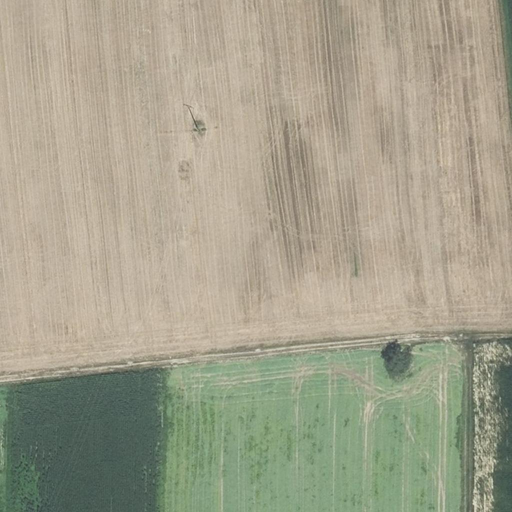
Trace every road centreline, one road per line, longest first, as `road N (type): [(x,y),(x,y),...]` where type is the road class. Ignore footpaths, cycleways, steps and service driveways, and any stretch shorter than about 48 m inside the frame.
road 1 (track): [(0,380),(469,338)]
road 2 (track): [(469,338),(468,511)]
